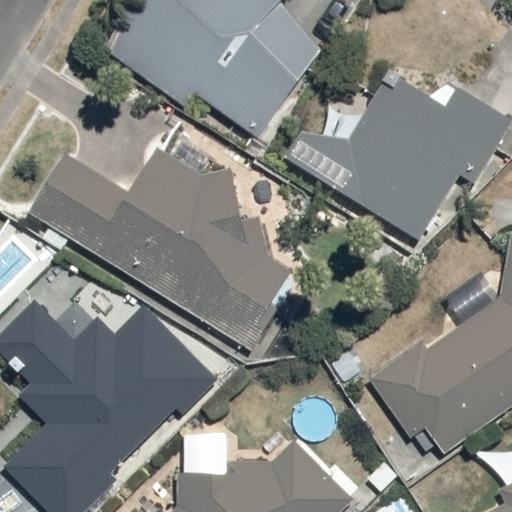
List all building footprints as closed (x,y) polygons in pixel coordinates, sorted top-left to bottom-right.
[(142,0),(111,49),(196,105),(202,96),(268,139),(349,16),(325,1),(325,0),(142,0)] [(315,129),(295,159),(423,242),(465,171),(478,180),(511,132),(511,116),(468,85),(452,106),(407,74),(360,139),(315,129)] [(78,151),(37,217),(247,348),(294,273),(272,259),(283,241),(251,221),(270,190),(221,159),(213,172),(172,146),(144,192),(78,151)] [(379,375),(431,451),(511,398),(511,278),(510,298),(437,348),(431,340),(379,375)] [(14,468),(70,511),(95,511),(223,369),(150,305),(129,330),(106,311),(88,332),(45,296),(0,349),(0,353),(40,388),(26,405),(50,426),(14,468)] [(344,511),(364,491),(306,436),(284,460),(230,458),(230,473),(187,468),(184,502),(174,511),(344,511)] [(511,504),(497,511),(511,511),(511,449),(479,448),(509,479),(511,483),(511,504)]
